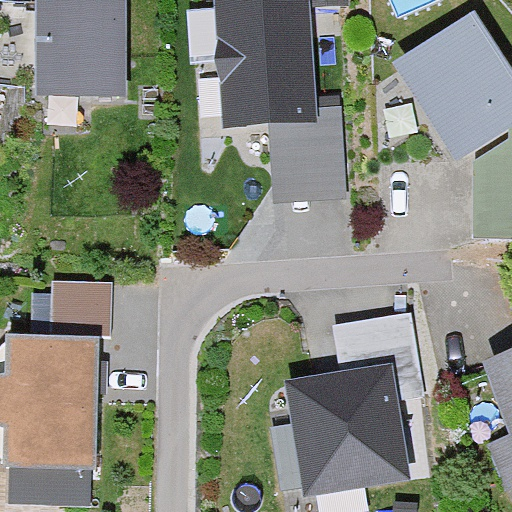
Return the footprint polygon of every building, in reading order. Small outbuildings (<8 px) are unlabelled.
[(120,0),(36,0),(37,15),(36,33),(35,102),(37,127),(119,126),(120,0)] [(323,135),(322,118),(313,7),(194,16),(204,144),(265,140),(271,139),(323,135)] [(36,33),(37,15),(0,13),(0,101),(35,102),(36,33)] [(511,72),(481,27),(404,80),(464,168),(511,137),(511,72)] [(323,135),(271,139),(277,208),(346,203),(339,117),(322,118),(323,135)] [(511,145),(475,167),(474,244),(511,243),(511,145)] [(102,276),(43,276),(43,331),(101,332),(102,276)] [(401,311),(339,320),(348,378),(385,372),(389,397),(413,393),(401,311)] [(0,423),(1,423),(0,450),(0,476),(92,478),(93,378),(94,340),(2,339),(1,374),(0,374),(0,423)] [(506,495),(511,491),(511,358),(481,373),(510,437),(485,448),(506,495)] [(337,379),(277,389),(294,500),(402,484),(389,397),(385,372),(348,378),(337,379)]
